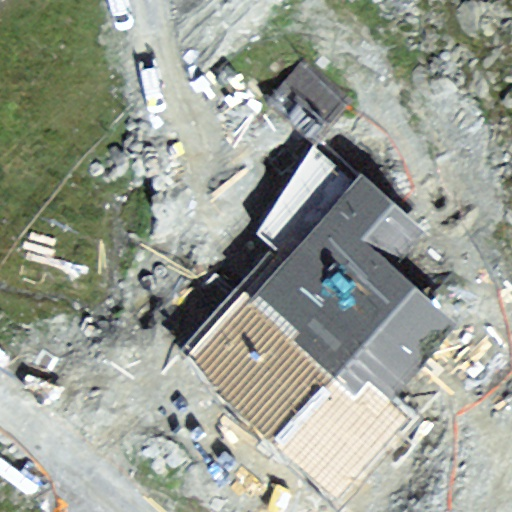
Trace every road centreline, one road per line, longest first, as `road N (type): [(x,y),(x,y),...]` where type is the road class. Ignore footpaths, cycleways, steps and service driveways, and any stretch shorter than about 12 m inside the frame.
road 1 (track): [(315,0),(511,340)]
road 2 (track): [(134,511),(148,341),(211,208)]
road 3 (track): [(170,0),(211,208)]
road 4 (track): [(511,372),(477,511)]
